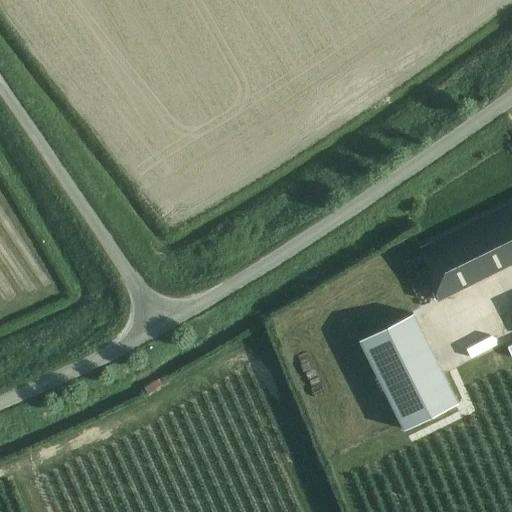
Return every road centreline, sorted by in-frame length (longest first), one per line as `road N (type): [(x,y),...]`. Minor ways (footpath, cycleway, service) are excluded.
road 1 (unclassified): [(511,102),(202,308),(167,316)]
road 2 (unclassified): [(167,316),(0,79)]
road 3 (unclassified): [(167,316),(132,347),(0,406)]
